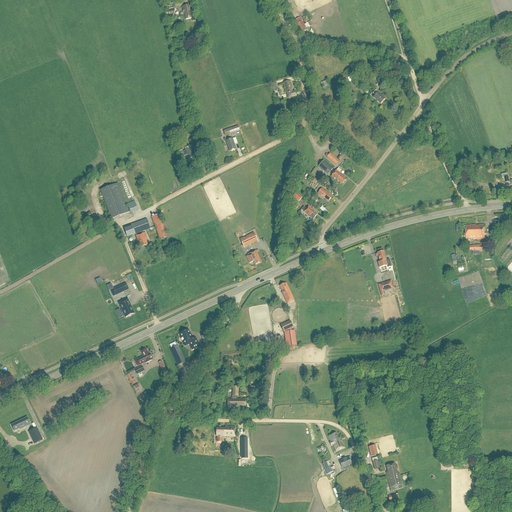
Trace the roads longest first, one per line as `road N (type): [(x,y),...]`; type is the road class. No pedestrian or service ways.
road 1 (tertiary): [(0,401),(324,251)]
road 2 (unclassified): [(324,251),(323,229),(448,71),(511,32)]
road 3 (track): [(300,41),(301,128),(119,225)]
road 4 (track): [(394,511),(340,428),(200,418),(166,406)]
road 5 (tertiary): [(324,251),(467,209)]
road 6 (track): [(166,406),(239,290)]
road 7 (track): [(119,225),(0,292)]
